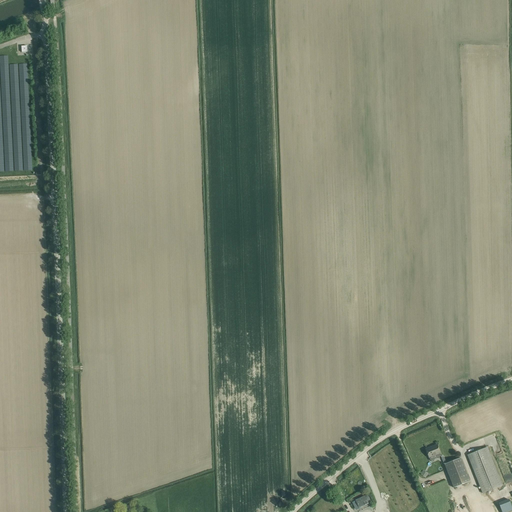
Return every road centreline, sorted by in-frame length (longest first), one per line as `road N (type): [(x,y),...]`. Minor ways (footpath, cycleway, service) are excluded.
road 1 (tertiary): [(66,511),(41,0)]
road 2 (unclassified): [(511,383),(387,434),(293,511)]
